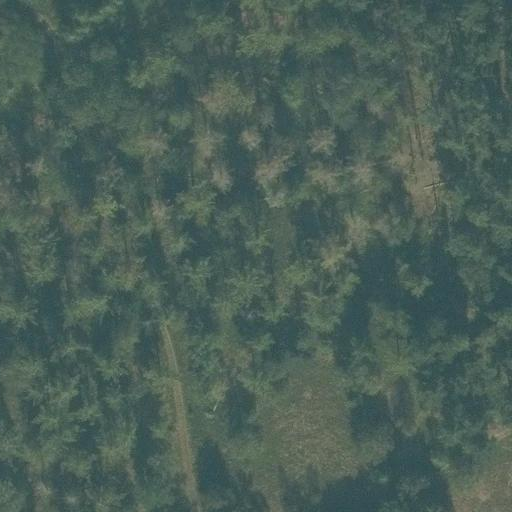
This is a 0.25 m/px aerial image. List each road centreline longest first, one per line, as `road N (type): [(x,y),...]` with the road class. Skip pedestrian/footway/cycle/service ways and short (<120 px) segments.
road 1 (track): [(21,0),(104,108),(151,301),(175,361),(192,511)]
road 2 (track): [(511,428),(376,511)]
